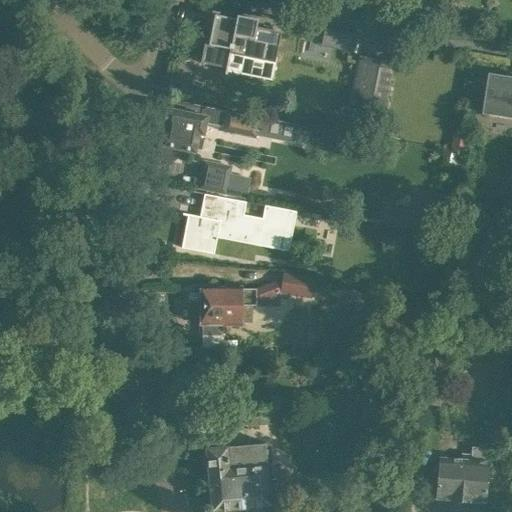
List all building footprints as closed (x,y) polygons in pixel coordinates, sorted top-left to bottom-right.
[(360,0),(359,6),(369,10),(372,0),(360,0)] [(240,21),(213,16),(207,46),(229,50),(227,59),(241,62),(242,57),(265,61),(271,31),(255,28),(256,21),(241,17),(240,21)] [(379,62),(359,58),(350,104),(369,108),(379,62)] [(511,78),(487,75),(481,115),(511,119),(511,78)] [(159,147),(158,154),(160,158),(172,161),(177,158),(178,151),(194,154),(198,135),(203,136),(205,124),(223,127),(222,132),(255,138),(259,118),(172,100),(170,109),(165,108),(161,128),(162,128),(159,147)] [(256,136),(266,138),(269,120),(260,118),(256,136)] [(449,152),(447,161),(459,163),(461,154),(464,154),(468,132),(452,129),(448,152),(449,152)] [(245,199),(249,179),(229,175),(230,167),(203,161),(198,189),(245,199)] [(257,245),(285,251),(293,211),(264,206),(262,219),(243,216),(245,202),(204,195),(199,217),(187,215),(181,248),(182,248),(183,244),(213,250),(215,240),(217,240),(217,239),(215,239),(216,234),(258,242),(257,245)] [(435,231),(441,205),(441,201),(420,197),(414,226),(435,231)] [(280,292),(309,296),(312,275),(283,271),(280,292)] [(197,310),(197,318),(200,321),(200,324),(201,324),(201,336),(216,336),(216,324),(240,324),(240,323),(251,323),(251,306),(255,306),(255,307),(280,308),(280,296),(274,282),(255,289),(200,289),(200,307),(197,310)] [(419,404),(437,406),(442,355),(423,353),(419,404)] [(256,409),(228,412),(229,428),(257,425),(256,409)] [(207,473),(203,475),(204,484),(208,486),(211,509),(210,509),(210,511),(212,511),(213,511),(268,507),(270,507),(270,504),(270,503),(283,502),(281,480),(268,482),(264,444),(204,449),(205,455),(201,458),(202,466),(206,468),(207,473)] [(435,499),(484,503),(486,480),(485,480),(488,448),(471,447),(470,454),(461,453),(460,459),(439,458),(438,476),(437,476),(435,499)]
